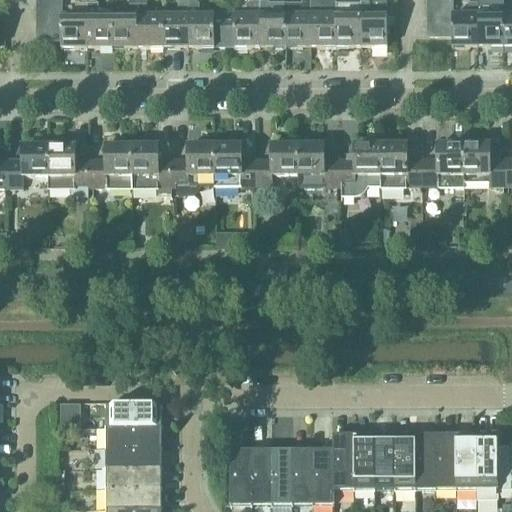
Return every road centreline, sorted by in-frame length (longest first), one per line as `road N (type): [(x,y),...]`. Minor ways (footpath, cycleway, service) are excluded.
road 1 (tertiary): [(0,287),(511,285)]
road 2 (residential): [(0,99),(511,97)]
road 3 (residential): [(191,395),(511,397)]
road 4 (residential): [(26,511),(23,404),(37,395),(191,395)]
